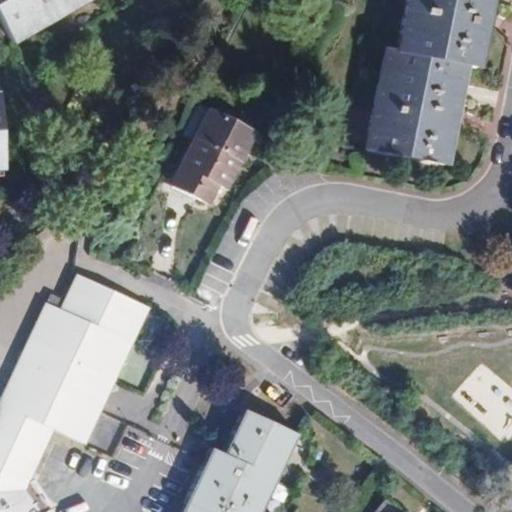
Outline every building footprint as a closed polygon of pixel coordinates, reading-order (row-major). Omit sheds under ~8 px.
[(405,0),(399,35),(412,38),(409,57),(395,54),(389,53),(385,74),(393,75),(390,88),(377,85),(367,132),(381,135),(378,154),(444,167),(462,67),(475,70),(488,0),(0,0),(0,26),(3,32),(20,22),(27,35),(69,10),(63,0),(405,0)] [(86,0),(63,0),(69,10),(86,0)] [(10,44),(27,35),(20,22),(3,32),(10,44)] [(412,38),(399,35),(395,54),(409,57),(412,38)] [(389,53),(383,52),(377,85),(390,88),(393,75),(385,74),(389,53)] [(225,190),(254,134),(197,105),(183,133),(194,139),(170,185),(207,205),(217,185),(225,190)] [(378,154),(381,135),(367,132),(364,151),(378,154)] [(0,511),(51,511),(49,509),(45,511),(38,511),(24,490),(52,430),(84,445),(147,308),(75,274),(59,310),(45,303),(0,398),(0,511)] [(259,511),(296,435),(243,410),(222,455),(210,449),(180,511),(259,511)] [(395,511),(397,510),(385,500),(374,511),(395,511)]
